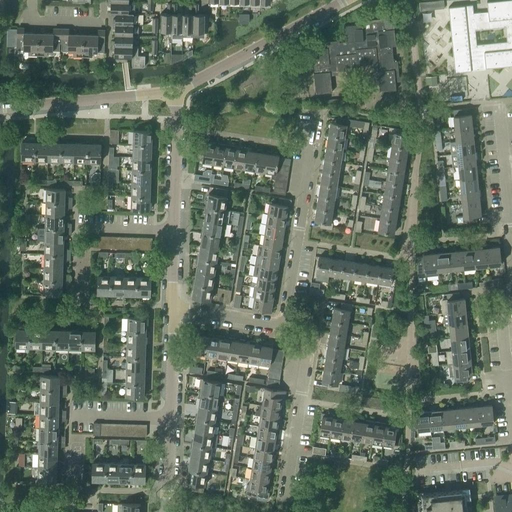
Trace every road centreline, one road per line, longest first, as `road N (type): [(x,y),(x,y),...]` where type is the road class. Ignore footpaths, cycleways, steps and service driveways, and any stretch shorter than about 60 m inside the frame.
road 1 (residential): [(281,325),(316,115)]
road 2 (tertiary): [(173,94),(345,0)]
road 3 (residential): [(283,502),(305,362),(281,325)]
road 4 (tertiary): [(0,109),(173,94)]
road 5 (residential): [(511,244),(497,101)]
road 6 (residential): [(173,231),(173,94)]
road 7 (residential): [(511,420),(499,315),(511,296)]
